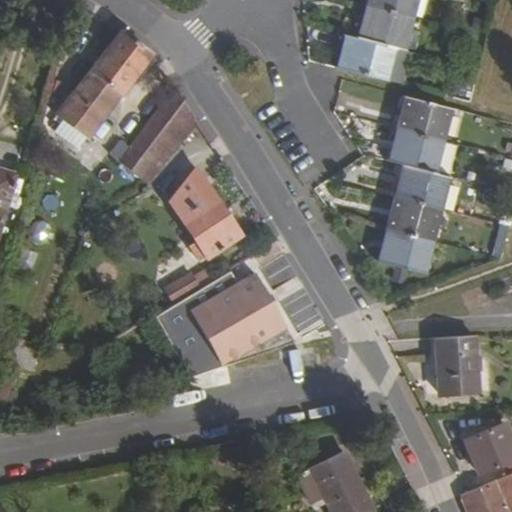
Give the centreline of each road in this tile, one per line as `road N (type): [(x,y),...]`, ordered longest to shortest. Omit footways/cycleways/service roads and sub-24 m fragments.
road 1 (residential): [(383,367),(331,388),(0,452)]
road 2 (residential): [(383,367),(181,49)]
road 3 (residential): [(452,511),(383,367)]
